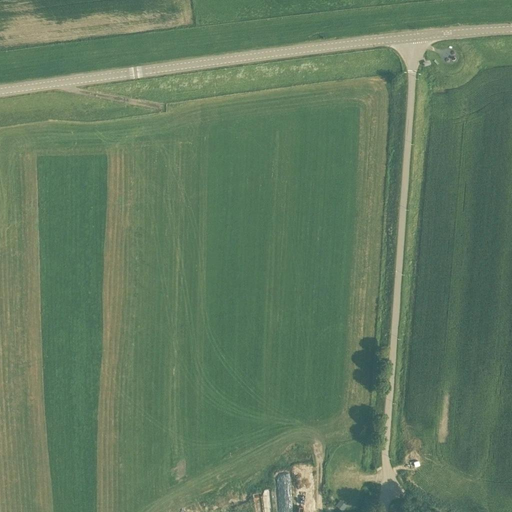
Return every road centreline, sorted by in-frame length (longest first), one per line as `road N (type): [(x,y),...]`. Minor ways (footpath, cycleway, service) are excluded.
road 1 (unclassified): [(428,511),(391,482),(385,449),(414,36)]
road 2 (tertiary): [(0,91),(414,36)]
